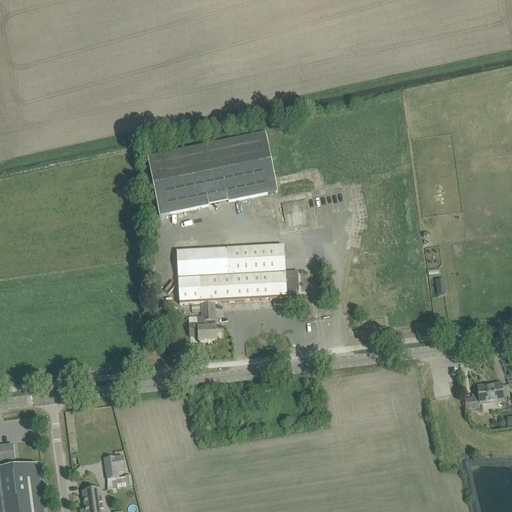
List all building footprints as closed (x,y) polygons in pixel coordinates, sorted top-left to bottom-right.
[(159,218),(277,194),(265,134),(147,158),(159,218)] [(307,200),(284,201),(285,225),(308,224),(307,200)] [(204,251),(177,253),(178,279),(179,279),(179,288),(180,306),(202,305),(215,304),(274,301),(279,301),(280,307),(297,305),(297,292),(299,292),(299,282),(298,272),(286,273),(285,265),(284,247),(228,250),(212,251),(204,251)] [(442,280),(436,281),(438,296),(444,295),(442,280)] [(198,325),(189,325),(189,326),(190,339),(199,338),(199,343),(217,342),(216,322),(215,304),(202,305),(203,318),(198,318),(198,325)] [(480,405),(503,402),(502,387),(479,390),(480,405)] [(467,411),(478,409),(477,399),(465,401),(467,411)] [(15,468),(14,463),(15,462),(13,446),(0,447),(0,511),(43,511),(38,466),(15,468)] [(125,471),(124,458),(116,459),(116,458),(105,460),(108,481),(119,479),(118,472),(125,471)] [(104,511),(101,490),(83,493),(85,511),(104,511)]
